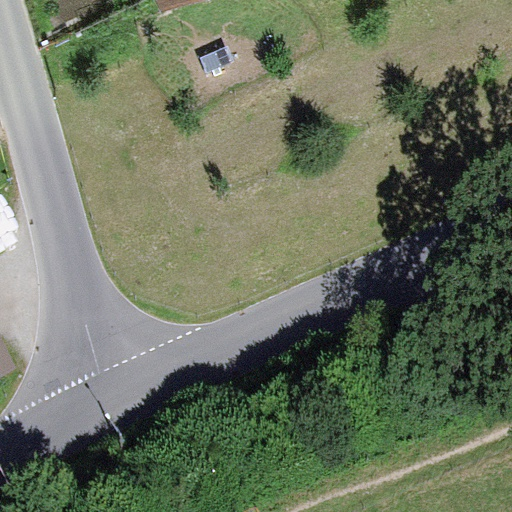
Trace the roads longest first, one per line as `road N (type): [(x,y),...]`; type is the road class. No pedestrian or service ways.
road 1 (tertiary): [(511,215),(107,399)]
road 2 (tertiary): [(0,16),(107,399)]
road 3 (tertiary): [(107,399),(0,459)]
